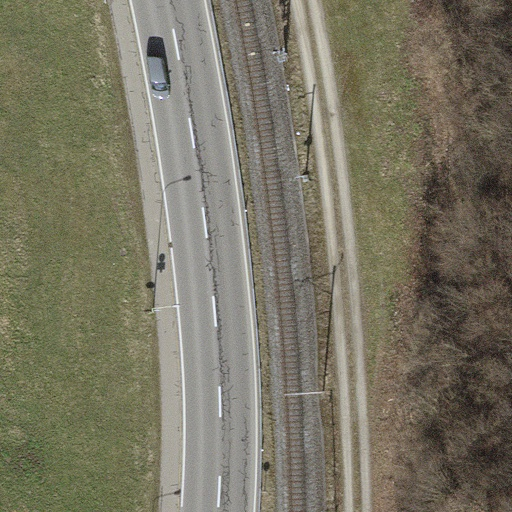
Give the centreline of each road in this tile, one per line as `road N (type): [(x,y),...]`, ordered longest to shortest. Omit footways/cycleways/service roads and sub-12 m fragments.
road 1 (track): [(299,0),(364,454),(361,511)]
road 2 (primary): [(219,511),(211,273),(168,0)]
